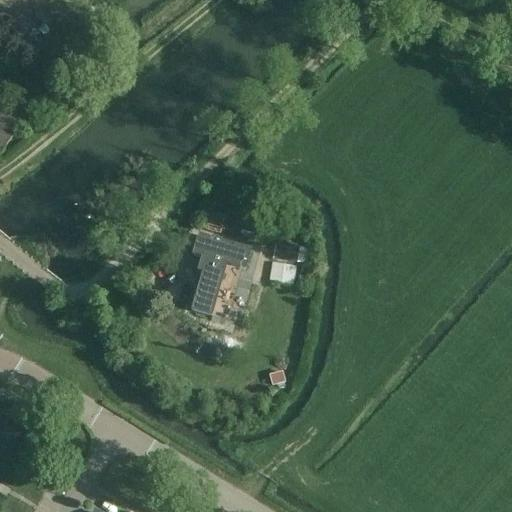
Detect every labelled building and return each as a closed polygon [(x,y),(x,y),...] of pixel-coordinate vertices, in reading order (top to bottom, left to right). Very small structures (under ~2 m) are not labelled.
[(0,154),(32,108),(11,94),(0,110),(0,154)] [(194,302),(191,312),(210,317),(225,266),(244,271),(250,251),(197,236),(191,257),(206,261),(195,297),(193,297),(192,301),(194,302)] [(275,244),(272,260),(297,264),(299,248),(275,244)] [(272,264),(270,283),(294,285),(296,268),(272,264)] [(294,364),(301,339),(285,335),(278,360),(294,364)]
